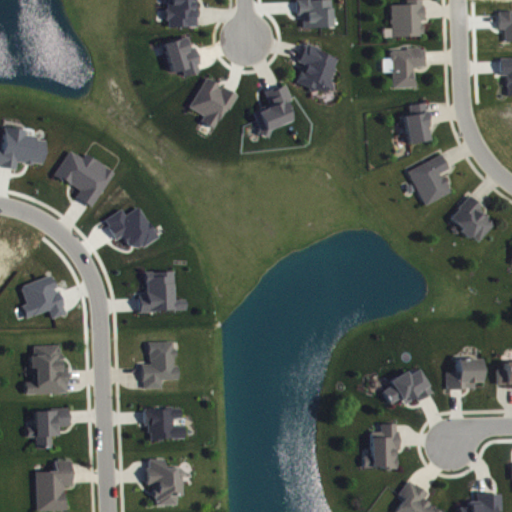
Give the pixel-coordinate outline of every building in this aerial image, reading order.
[(199,34),(198,15),(195,15),(194,0),(167,0),(169,34),(199,34)] [(304,35),(333,34),(332,5),(298,6),(298,22),(304,22),(304,35)] [(386,44),(424,43),(424,27),(425,27),(424,5),(407,6),(407,11),(392,12),(392,36),(386,36),(386,44)] [(173,80),(183,77),(185,84),(203,78),(195,53),(192,54),(189,43),(164,51),(173,80)] [(305,71),(298,89),(327,100),(341,65),(306,52),(299,69),(305,71)] [(394,96),(416,95),(415,74),(427,73),(426,55),(392,56),(392,66),(384,66),(384,79),(394,79),(394,96)] [(511,64),(501,65),(502,82),(508,82),(509,103),(511,103),(511,64)] [(237,102),(207,85),(190,114),(205,123),(202,128),(216,136),(237,102)] [(271,114),(254,120),(263,144),(271,141),(269,137),(293,129),(285,106),(291,103),(287,92),(266,99),(271,114)] [(406,123),(409,150),(431,148),(427,110),(410,112),(412,122),(406,123)] [(46,145),(26,144),(27,137),(6,134),(3,157),(0,156),(0,173),(17,175),(18,169),(44,172),(46,145)] [(116,179),(86,160),(83,165),(71,157),(56,182),(80,198),(77,204),(93,214),(116,179)] [(450,176),(443,162),(409,177),(426,213),(452,200),(443,180),(450,176)] [(451,227),(479,250),(497,228),(469,205),(451,227)] [(123,216),(105,227),(118,246),(124,243),(134,259),(159,243),(140,214),(126,222),(123,216)] [(175,278),(147,280),(147,303),(140,303),(141,319),(188,317),(187,307),(176,307),(175,278)] [(27,325),(50,318),(52,326),(67,321),(54,282),(21,293),(27,311),(23,313),(27,325)] [(163,395),(163,387),(180,387),(179,373),(177,373),(176,349),(150,350),(151,371),(144,372),(144,396),(163,395)] [(33,354),(34,389),(26,389),(27,402),(69,400),(68,376),(62,376),(61,352),(33,354)] [(483,389),(482,366),(458,366),(458,379),(448,379),(448,397),(476,396),(476,389),(483,389)] [(511,369),(507,370),(507,376),(498,376),(499,395),(511,394),(511,369)] [(401,405),(405,411),(416,404),(419,409),(433,400),(418,376),(410,381),(407,377),(390,388),(392,393),(383,399),(391,412),(401,405)] [(182,415),(148,416),(149,447),(186,446),(186,433),(175,433),(175,425),(182,425),(182,415)] [(35,418),(36,434),(28,435),(29,445),(36,445),(36,456),(53,455),(52,444),(61,443),(61,434),(70,433),(70,417),(35,418)] [(372,463),(364,463),(365,476),(399,475),(398,431),(382,431),(382,439),(372,439),(372,463)] [(148,492),(154,492),(154,511),(177,511),(177,503),(183,503),(182,475),(165,475),(165,466),(148,466),(148,492)] [(73,493),(72,468),(55,468),(56,478),(36,479),(37,511),(65,511),(65,493),(73,493)] [(400,511),(432,511),(425,507),(429,500),(409,487),(400,502),(405,505),(400,511)] [(501,511),(501,500),(477,501),(478,509),(469,509),(469,511),(501,511)]
